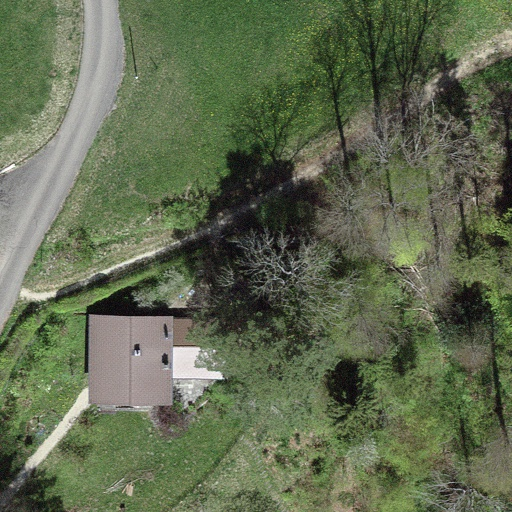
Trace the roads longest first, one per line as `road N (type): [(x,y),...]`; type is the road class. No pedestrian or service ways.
road 1 (track): [(21,304),(279,219),(377,161),(468,84),(511,60)]
road 2 (residential): [(0,343),(87,122),(96,0)]
